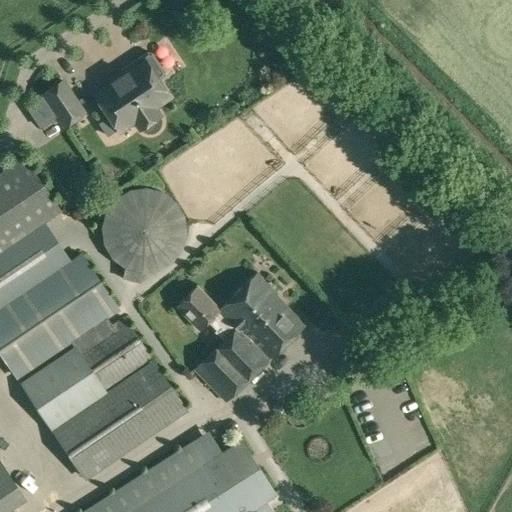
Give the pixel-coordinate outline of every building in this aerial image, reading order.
[(95,93),(120,130),(134,120),(140,128),(159,115),(153,107),(168,97),(157,81),(164,77),(165,72),(152,52),(147,51),(136,58),(140,63),(95,93)] [(64,126),(84,112),(63,81),(43,94),(64,126)] [(24,158),(0,173),(0,351),(16,375),(67,341),(74,351),(24,384),(53,426),(116,384),(152,359),(134,333),(124,341),(111,323),(106,315),(117,307),(79,252),(68,260),(43,223),(54,215),(60,211),(24,158)] [(141,272),(158,269),(172,260),(182,246),(185,230),(184,215),(175,200),(161,191),(146,187),(129,189),(115,197),(105,212),(101,227),(103,243),(111,258),(125,267),(141,272)] [(266,283),(256,273),(219,309),(197,286),(176,306),(199,329),(208,321),(217,330),(215,332),(223,341),(194,369),(226,401),(304,325),(275,295),(276,293),(274,291),(276,287),(271,282),(266,283)] [(84,477),(185,409),(154,362),(53,431),(84,477)] [(272,511),(265,500),(273,495),(238,441),(203,464),(190,443),(82,511),(272,511)] [(0,511),(4,511),(25,499),(0,461),(0,511)]
